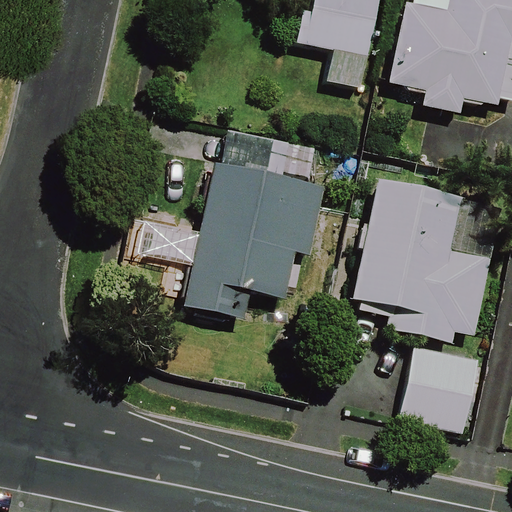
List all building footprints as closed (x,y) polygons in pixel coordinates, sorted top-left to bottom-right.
[(375,0),(303,0),(292,49),(326,57),(319,87),(354,95),(375,0)] [(511,102),(511,0),(445,0),(442,19),(398,11),(383,92),(419,99),(416,114),(453,121),(456,105),(510,115),(511,102)] [(316,196),(212,173),(197,237),(192,235),(175,311),(273,333),(291,256),(302,258),(316,196)] [(454,204),(375,186),(347,309),(383,317),(380,334),(448,350),(451,337),(468,341),(485,268),(441,258),(454,204)] [(481,369),(407,355),(394,428),(468,441),(481,369)]
